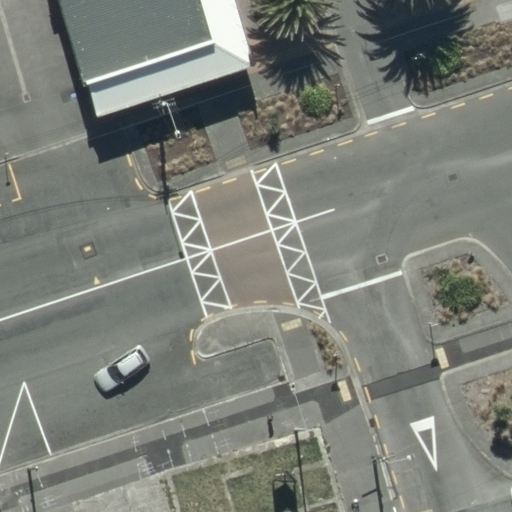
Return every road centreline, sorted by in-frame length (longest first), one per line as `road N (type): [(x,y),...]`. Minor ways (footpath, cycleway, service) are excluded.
road 1 (tertiary): [(345,209),(0,322)]
road 2 (residential): [(434,511),(345,209)]
road 3 (residential): [(356,0),(416,185)]
